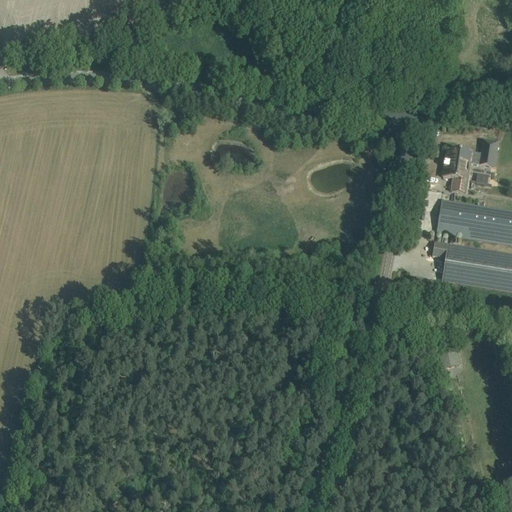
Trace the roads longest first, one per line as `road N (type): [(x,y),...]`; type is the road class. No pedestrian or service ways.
road 1 (tertiary): [(413,116),(303,113),(108,77),(0,84)]
road 2 (tertiary): [(413,116),(376,317),(307,511)]
road 3 (track): [(229,0),(303,75),(329,115)]
